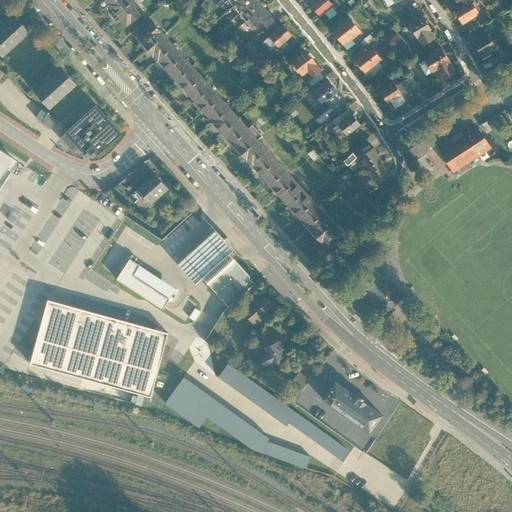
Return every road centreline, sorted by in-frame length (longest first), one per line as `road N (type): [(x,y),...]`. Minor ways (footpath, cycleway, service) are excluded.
road 1 (tertiary): [(449,413),(355,340),(158,126)]
road 2 (residential): [(0,124),(85,174),(114,170),(158,126)]
road 3 (tertiary): [(158,126),(45,0)]
road 4 (residential): [(285,0),(387,132)]
